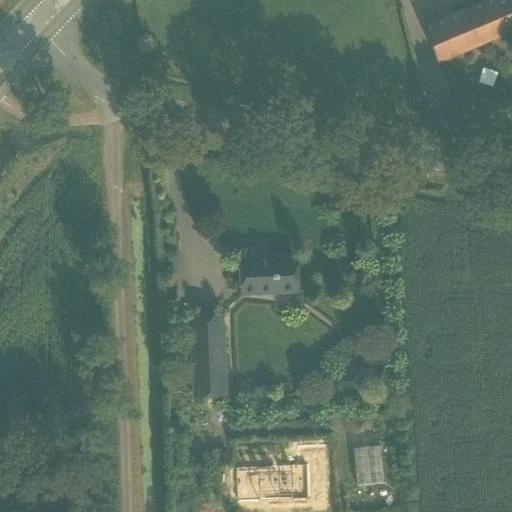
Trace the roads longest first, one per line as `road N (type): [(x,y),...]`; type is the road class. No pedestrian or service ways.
road 1 (unclassified): [(113,97),(127,511)]
road 2 (unclassified): [(511,177),(113,97)]
